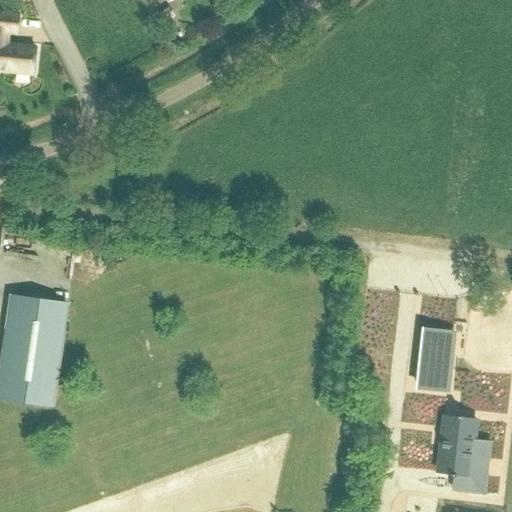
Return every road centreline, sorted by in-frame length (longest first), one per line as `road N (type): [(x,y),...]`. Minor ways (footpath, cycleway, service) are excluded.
road 1 (track): [(0,175),(28,203),(80,216),(511,263)]
road 2 (unclassified): [(108,128),(204,82),(321,0)]
road 3 (residential): [(108,128),(39,0)]
